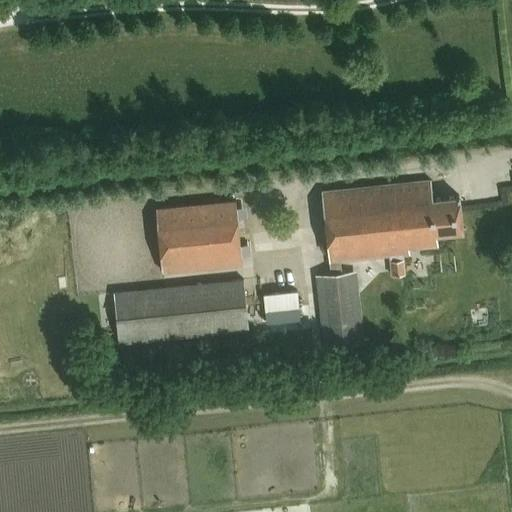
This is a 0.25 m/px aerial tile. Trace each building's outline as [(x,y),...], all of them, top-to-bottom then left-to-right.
[(391,255),(404,254),(410,253),(409,247),(438,244),(437,233),(463,230),(459,196),(433,198),(431,180),(322,191),(330,262),(341,261),(341,260),(391,255)] [(155,207),(162,272),(243,264),(236,199),(155,207)] [(404,258),(391,259),(393,275),(406,274),(404,258)] [(341,261),(330,262),(331,273),(316,275),(324,347),(364,342),(357,270),(342,272),(341,261)] [(114,293),(119,343),(249,330),(244,280),(114,293)] [(263,293),(266,321),(299,317),(297,290),(263,293)]
